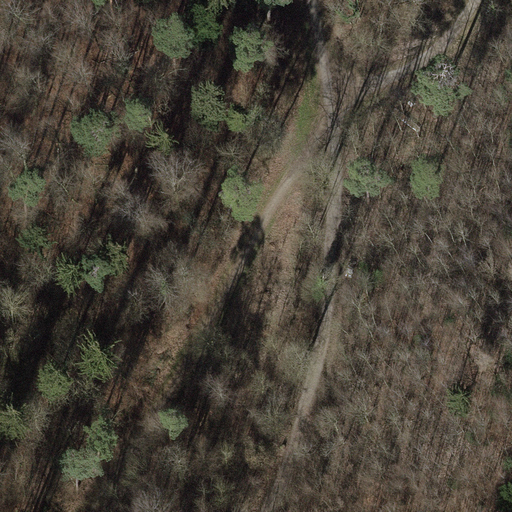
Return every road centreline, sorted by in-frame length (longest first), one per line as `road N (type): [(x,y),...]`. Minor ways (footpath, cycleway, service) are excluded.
road 1 (track): [(472,0),(418,61),(337,97),(100,511)]
road 2 (track): [(265,511),(299,446),(326,347),(346,189),(337,97)]
